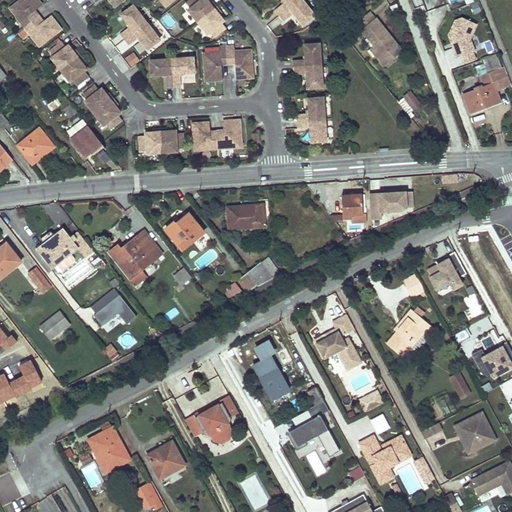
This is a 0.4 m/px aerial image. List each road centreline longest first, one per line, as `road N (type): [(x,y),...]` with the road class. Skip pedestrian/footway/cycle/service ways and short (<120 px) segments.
road 1 (residential): [(511,206),(465,216),(305,293),(52,433),(38,464)]
road 2 (tertiary): [(0,199),(277,172)]
road 3 (residential): [(268,97),(139,104),(61,0)]
road 4 (unknown): [(336,278),(436,474)]
road 5 (tertiary): [(277,172),(457,158)]
road 6 (unknown): [(279,308),(356,457)]
road 7 (residential): [(401,0),(457,158)]
road 8 (unknown): [(229,511),(155,375)]
